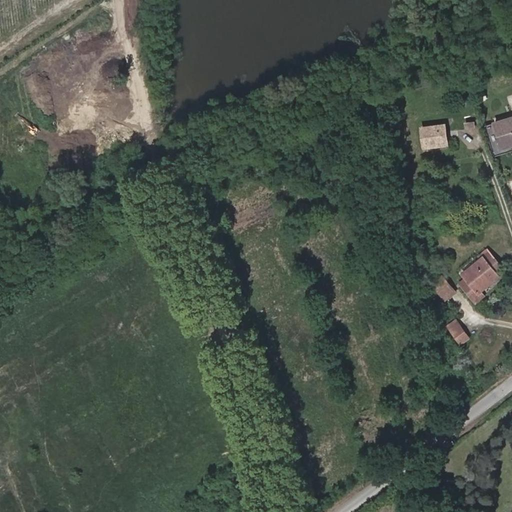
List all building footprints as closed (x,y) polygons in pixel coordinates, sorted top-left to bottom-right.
[(511,116),(489,124),(497,149),(511,144),(511,116)] [(511,144),(497,149),(489,124),(479,127),(489,157),(511,149),(511,144)] [(440,144),(438,128),(417,130),(419,146),(440,144)] [(94,236),(82,241),(86,252),(98,246),(94,236)] [(472,292),(495,273),(492,268),(482,254),(474,261),(477,266),(469,272),(473,278),(464,285),(457,290),(469,307),(476,301),(472,292)] [(460,279),(464,285),(473,278),(469,272),(460,279)] [(428,288),(438,303),(448,296),(439,281),(428,288)] [(448,324),(462,344),(472,337),(457,317),(448,324)] [(450,348),(459,342),(452,332),(443,338),(450,348)]
